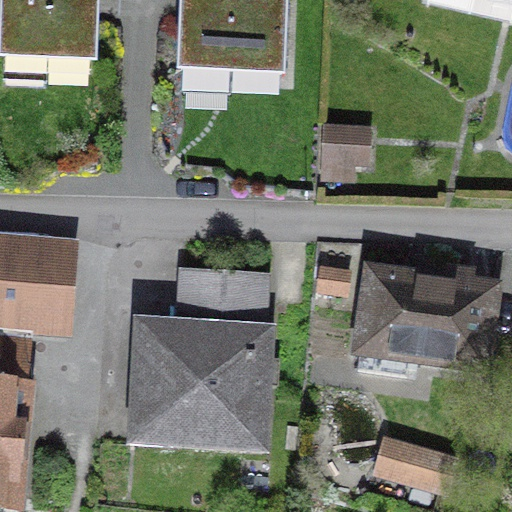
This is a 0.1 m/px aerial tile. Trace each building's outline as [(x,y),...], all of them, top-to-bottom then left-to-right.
[(99,0),(5,0),(3,58),(97,61),(99,0)] [(290,0),(179,0),(178,76),(288,78),(290,0)] [(378,134),(330,133),(329,190),(361,190),(361,173),(378,173),(378,134)] [(0,334),(73,337),(77,252),(0,248),(0,334)] [(503,292),(370,271),(356,357),(489,379),(503,292)] [(187,328),(139,325),(131,446),(270,456),(282,285),(190,279),(187,328)] [(27,345),(0,342),(0,385),(27,387),(27,345)] [(0,385),(0,511),(18,511),(27,387),(0,385)] [(390,444),(379,482),(453,504),(465,466),(390,444)]
